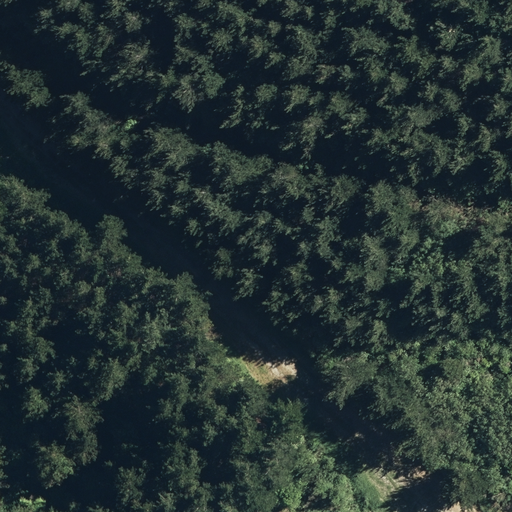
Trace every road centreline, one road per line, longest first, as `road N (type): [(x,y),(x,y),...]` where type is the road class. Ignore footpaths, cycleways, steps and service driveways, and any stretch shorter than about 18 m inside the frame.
road 1 (track): [(0,110),(134,234),(260,335),(418,511)]
road 2 (track): [(0,15),(59,59),(153,107),(394,178),(511,195)]
